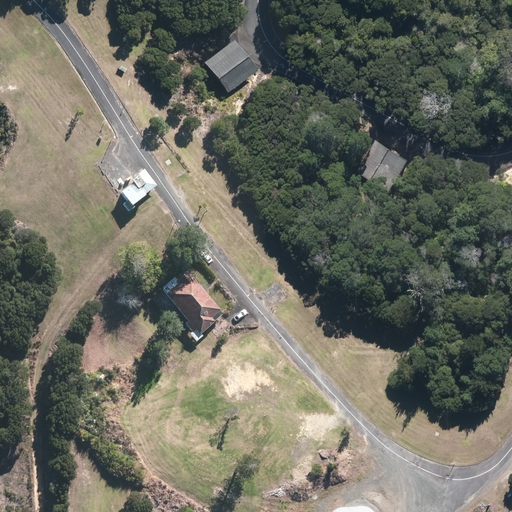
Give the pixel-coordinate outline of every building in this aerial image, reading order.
[(259,66),(235,39),(207,64),(231,90),(259,66)] [(410,159),(385,140),(357,176),(382,195),(410,159)] [(106,146),(95,164),(103,169),(114,150),(106,146)] [(130,164),(111,176),(116,183),(135,170),(130,164)] [(111,193),(125,211),(156,187),(142,169),(111,193)] [(199,273),(168,298),(202,341),(233,316),(199,273)]
